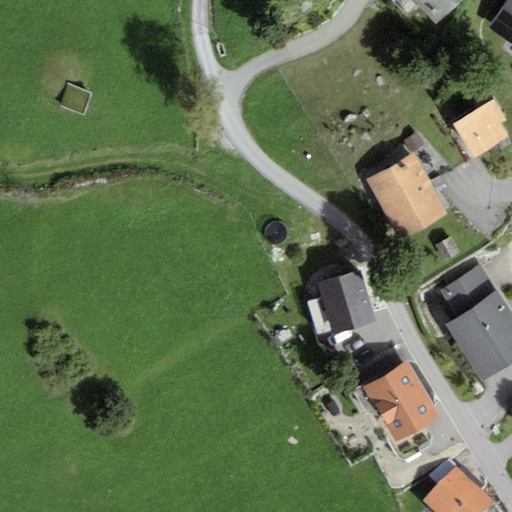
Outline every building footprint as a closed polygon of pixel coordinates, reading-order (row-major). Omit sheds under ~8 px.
[(412,0),(437,26),(464,0),(412,0)] [(511,0),(507,0),(488,27),(511,44),(511,0)] [(510,138),(501,123),(505,120),(493,100),(453,124),(474,159),(510,138)] [(413,153),(366,180),(401,241),(448,215),(413,153)] [(456,318),(496,291),(478,265),(438,292),(456,318)] [(331,332),(332,335),(375,323),(360,271),(317,283),(322,298),(331,332)] [(444,326),(482,382),(511,361),(511,314),(496,291),(456,318),(444,326)] [(318,336),(331,332),(322,298),(308,302),(318,336)] [(364,387),(396,442),(439,418),(407,363),(364,387)] [(440,483),(455,467),(446,459),(431,475),(440,483)] [(434,511),(484,511),(494,502),(455,467),(440,483),(424,502),(434,511)]
